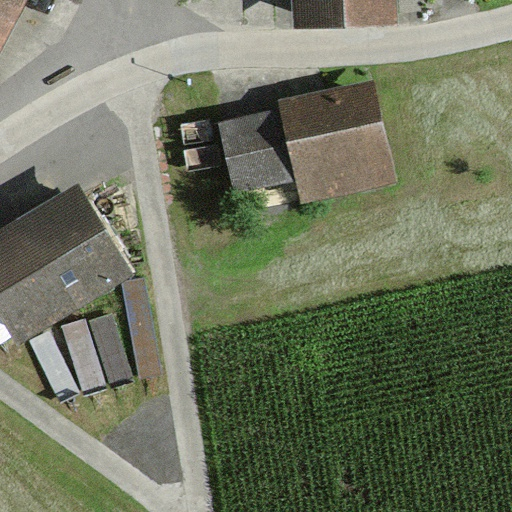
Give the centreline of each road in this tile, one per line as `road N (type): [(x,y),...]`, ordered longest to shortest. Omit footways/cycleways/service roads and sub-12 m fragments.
road 1 (residential): [(0,149),(133,70),(207,54),(327,57),(511,26)]
road 2 (track): [(202,511),(133,70)]
road 3 (unclassified): [(171,511),(0,388)]
